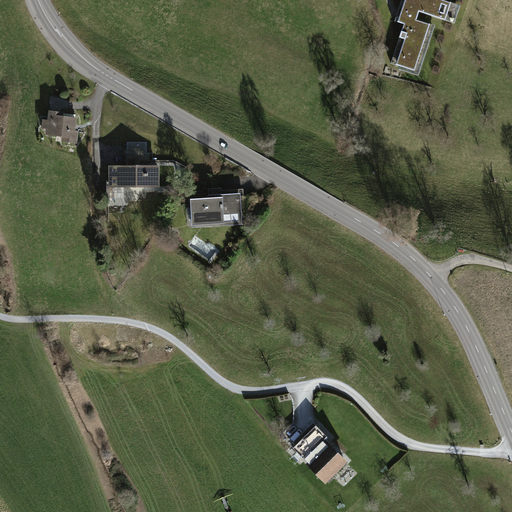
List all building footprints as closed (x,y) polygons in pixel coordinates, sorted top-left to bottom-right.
[(458,4),(445,0),(399,0),(393,21),(402,24),(388,66),(416,76),(433,25),(413,19),(415,11),(452,23),(458,4)] [(75,114),(47,111),(46,120),(40,120),(39,127),(44,128),(43,136),(59,138),(59,142),(75,144),(76,131),(73,131),(75,114)] [(155,167),(109,166),(109,188),(155,188),(155,167)] [(209,201),(190,201),(190,226),(241,225),(241,191),(209,192),(209,201)] [(312,425),(290,447),(325,484),(347,461),(312,425)]
